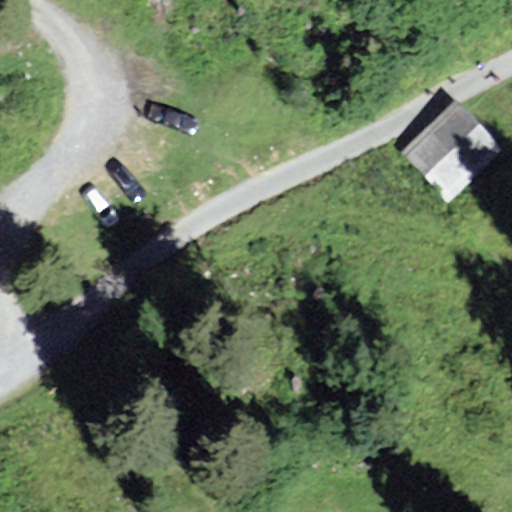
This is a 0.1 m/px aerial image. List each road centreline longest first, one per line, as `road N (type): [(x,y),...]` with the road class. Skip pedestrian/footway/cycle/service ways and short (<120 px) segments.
road 1 (track): [(511,87),(112,306),(16,377)]
road 2 (track): [(0,3),(29,12),(96,73),(97,156),(5,245),(16,377)]
